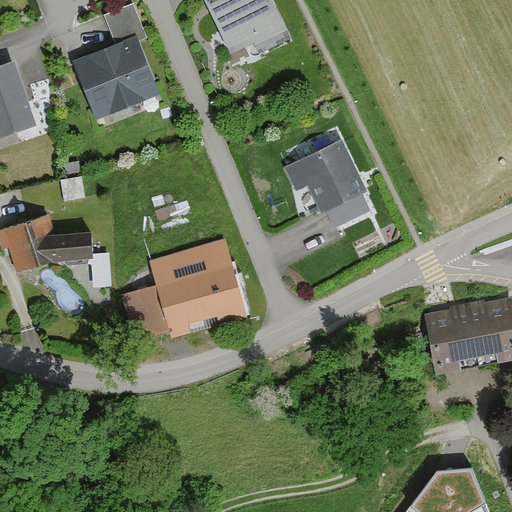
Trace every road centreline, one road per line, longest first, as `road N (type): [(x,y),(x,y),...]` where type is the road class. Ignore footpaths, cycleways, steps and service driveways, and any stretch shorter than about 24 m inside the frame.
road 1 (residential): [(290,332),(156,0)]
road 2 (residential): [(290,332),(204,368),(126,379),(68,375),(0,353)]
road 3 (track): [(489,430),(445,429),(329,485),(209,511)]
road 4 (residential): [(442,257),(290,332)]
